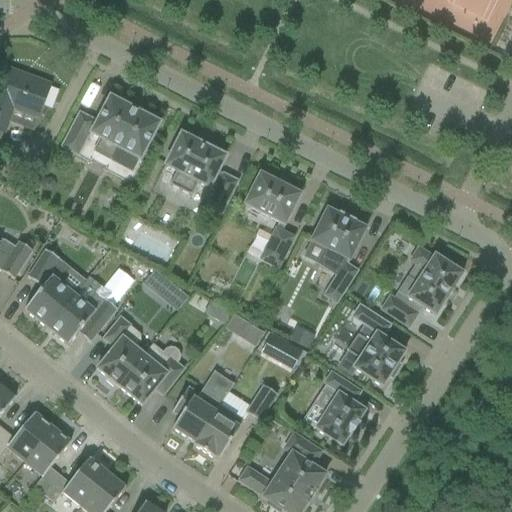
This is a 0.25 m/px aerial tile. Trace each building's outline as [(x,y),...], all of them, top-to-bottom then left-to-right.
[(0,69),(0,132),(4,134),(8,122),(13,110),(36,119),(48,88),(0,69)] [(78,114),(59,147),(75,156),(87,135),(97,141),(91,153),(108,163),(115,151),(137,163),(158,126),(139,116),(139,115),(128,108),(127,110),(108,99),(95,124),(78,114)] [(222,177),(217,174),(224,159),(179,137),(177,141),(175,140),(170,150),(172,151),(163,168),(175,174),(168,187),(190,198),(196,185),(208,191),(209,190),(214,193),(206,208),(220,216),(236,184),(222,176),(222,177)] [(280,234),(299,197),(283,189),(283,190),(274,185),(258,176),(242,208),(277,225),(258,262),(277,271),(293,240),(280,234)] [(349,264),(364,231),(352,225),(353,224),(338,216),(337,218),(325,211),(309,244),(323,251),(316,265),(337,278),(324,298),(336,306),(356,274),(345,267),(347,263),(349,264)] [(0,273),(13,282),(31,253),(18,245),(14,250),(4,244),(0,242),(0,273)] [(389,298),(380,312),(407,330),(416,316),(415,316),(419,309),(434,318),(444,303),(445,303),(452,293),(451,292),(461,276),(433,258),(432,259),(417,250),(409,263),(423,272),(414,286),(406,281),(393,301),(389,298)] [(46,331),(73,298),(57,285),(69,271),(57,262),(57,261),(44,252),(26,280),(40,289),(40,288),(42,289),(23,313),(46,331)] [(85,308),(73,298),(46,331),(67,348),(77,336),(88,345),(115,312),(104,302),(103,303),(95,296),(85,308)] [(389,328),(358,308),(351,319),(363,327),(346,354),(358,361),(352,370),(381,389),(388,378),(391,380),(399,367),(396,365),(403,354),(381,340),(389,328)] [(226,329),(256,348),(265,334),(235,315),(226,329)] [(142,358),(132,350),(138,342),(138,337),(128,329),(129,328),(119,320),(102,341),(113,350),(95,371),(106,380),(104,382),(112,389),(114,387),(117,389),(142,358)] [(289,341),(306,350),(313,338),(295,329),(289,341)] [(151,346),(142,358),(117,389),(140,408),(154,391),(161,398),(183,372),(175,365),(178,362),(179,357),(177,353),(173,350),(169,350),(165,351),(162,355),(151,346)] [(294,371),(302,354),(286,347),(278,364),(294,371)] [(186,390),(171,414),(178,419),(171,431),(194,446),(214,415),(218,408),(232,386),(231,386),(230,387),(213,375),(214,374),(213,374),(198,397),(186,390)] [(359,394),(330,375),(323,386),(326,387),(313,406),(325,414),(313,431),(341,449),(348,437),(349,438),(357,426),(356,425),(364,413),(351,405),(352,404),(352,405),(359,394)] [(244,415),(258,424),(275,397),(262,388),(244,415)] [(0,389),(0,436),(3,433),(0,430),(0,417),(14,401),(0,389)] [(218,408),(214,415),(194,446),(192,448),(213,461),(214,459),(218,462),(242,423),(218,408)] [(3,433),(0,436),(0,456),(6,450),(23,465),(51,431),(33,416),(13,441),(3,433)] [(69,446),(51,431),(23,465),(41,479),(33,490),(43,497),(58,478),(49,470),(69,446)] [(319,454),(292,437),(283,451),(290,456),(270,487),(246,471),(238,483),(262,499),(261,500),(267,504),(266,506),(274,511),(301,511),(305,507),(306,508),(316,494),(314,493),(324,478),(310,469),(319,454)] [(79,509),(106,476),(102,473),(104,471),(94,464),(93,465),(88,461),(68,486),(58,478),(43,497),(52,505),(61,495),(79,509)] [(106,511),(124,490),(106,476),(79,509),(81,511),(106,511)]
